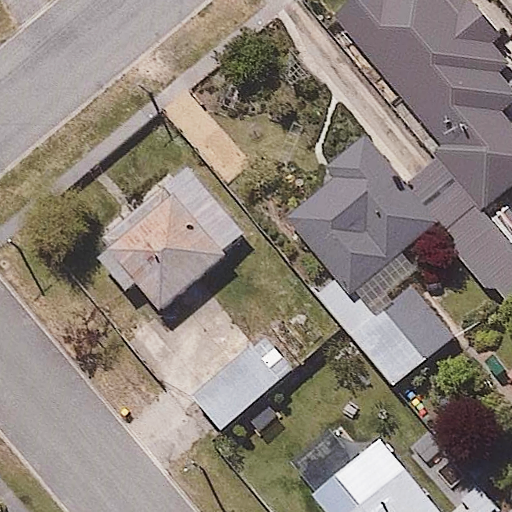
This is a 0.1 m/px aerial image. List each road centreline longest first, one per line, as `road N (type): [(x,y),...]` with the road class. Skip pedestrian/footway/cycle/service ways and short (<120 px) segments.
road 1 (residential): [(132,511),(0,354)]
road 2 (residential): [(126,0),(0,105)]
